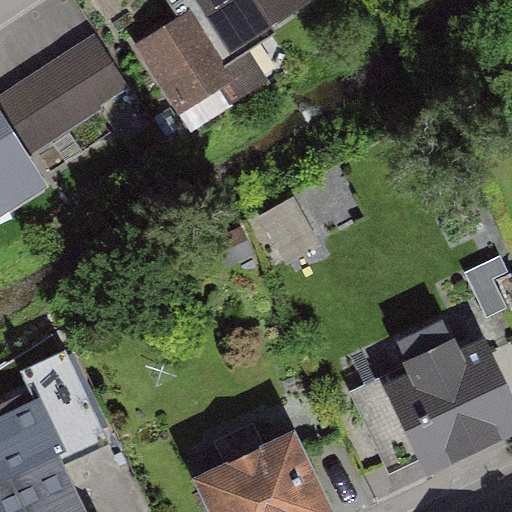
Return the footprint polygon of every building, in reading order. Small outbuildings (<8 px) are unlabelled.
[(192,0),(198,9),(138,45),(178,112),(254,67),(243,50),(323,3),(320,0),(192,0)] [(0,199),(46,171),(32,148),(126,89),(92,34),(0,92),(0,199)] [(270,213),(291,256),(322,240),(301,198),(270,213)] [(466,270),(488,315),(508,305),(494,277),(509,270),(501,253),(466,270)] [(385,372),(428,462),(511,422),(511,378),(486,324),(463,334),(456,320),(403,346),(410,360),(385,372)] [(90,511),(37,396),(0,412),(0,511),(90,511)] [(195,466),(217,511),(323,511),(338,505),(296,418),(195,466)]
